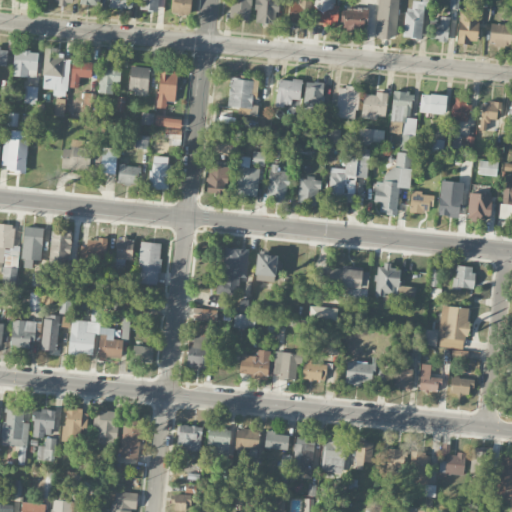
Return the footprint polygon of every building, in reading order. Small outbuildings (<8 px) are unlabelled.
[(133,0),(109,0),(109,7),(133,8),(133,0)] [(158,0),(141,0),(141,10),(158,11),(158,0)] [(190,14),(190,0),(173,0),(173,13),(190,14)] [(251,19),(251,0),(229,0),(229,18),(251,19)] [(276,24),(277,0),(257,0),(257,23),(276,24)] [(305,22),(305,0),(298,0),(298,2),(289,2),(289,22),(305,22)] [(337,25),(337,0),(313,0),(313,24),(337,25)] [(395,38),(399,0),(378,0),(375,37),(395,38)] [(403,37),(423,38),(426,0),(422,0),(422,1),(413,0),(412,9),(405,9),(403,37)] [(459,0),(450,0),(449,8),(458,9),(459,0)] [(345,8),(344,31),(367,31),(367,8),(345,8)] [(478,43),(479,12),(459,11),(458,42),(478,43)] [(430,17),(430,40),(449,41),(449,18),(430,17)] [(511,24),(490,24),(490,45),(511,45),(511,24)] [(0,47),(0,65),(6,66),(8,49),(0,47)] [(67,96),(69,59),(63,59),(64,50),(45,49),(43,89),(54,89),(53,95),(67,96)] [(13,76),(37,77),(38,51),(13,50),(13,76)] [(79,77),(91,77),(92,58),(72,58),(71,87),(79,87),(79,77)] [(113,93),(113,84),(120,84),(121,64),(100,63),(99,93),(113,93)] [(150,68),(131,65),(128,91),(147,94),(150,68)] [(167,100),(174,101),(178,72),(161,69),(156,107),(166,108),(167,100)] [(300,107),(301,80),(277,78),(276,106),(300,107)] [(313,109),(313,104),(323,104),(324,82),(305,81),(305,109),(313,109)] [(38,87),(25,86),(24,103),(37,103),(38,87)] [(331,104),(330,117),(357,118),(358,87),(338,86),(337,105),(331,104)] [(388,93),(375,91),(375,94),(364,93),(361,115),(384,119),(388,93)] [(390,132),(403,133),(403,116),(411,116),(412,92),(392,91),(390,132)] [(91,107),(92,93),(84,92),(83,107),(91,107)] [(419,111),(445,115),(448,96),(422,93),(419,111)] [(468,121),(470,101),(453,99),(450,129),(456,130),(457,120),(468,121)] [(488,130),(488,119),(499,120),(500,102),(481,101),(479,130),(488,130)] [(155,125),(180,128),(181,118),(156,116),(155,125)] [(401,140),(413,143),(417,119),(405,117),(401,140)] [(383,145),(383,129),(360,128),(359,144),(383,145)] [(238,134),(230,134),(229,143),(211,142),(210,154),(237,155),(238,134)] [(149,136),(136,135),(135,148),(148,149),(149,136)] [(452,147),(473,151),(475,138),(454,135),(452,147)] [(444,140),(431,138),(429,153),(442,154),(444,140)] [(2,170),(26,170),(27,139),(3,139),(2,170)] [(62,147),(61,167),(101,169),(102,149),(62,147)] [(369,149),(348,147),(346,169),(329,168),(327,200),(354,202),(356,177),(367,178),(369,149)] [(265,166),(265,152),(252,151),(252,165),(265,166)] [(412,153),(396,152),(395,171),(384,170),(383,182),(375,182),(374,201),(380,202),(379,213),(397,214),(398,187),(410,188),(412,153)] [(170,157),(152,156),(150,188),(169,189),(170,157)] [(249,156),(238,156),(237,195),(259,195),(259,168),(249,168),(249,156)] [(498,162),(479,160),(478,174),(497,176),(498,162)] [(141,166),(119,164),(117,183),(139,185),(141,166)] [(278,171),(278,164),(269,164),(268,200),(287,201),(288,171),(278,171)] [(207,193),(228,194),(229,166),(209,165),(207,193)] [(299,177),(297,203),(318,204),(319,178),(299,177)] [(463,182),(441,180),(438,215),(460,217),(463,182)] [(409,211),(432,213),(433,193),(411,192),(409,211)] [(468,219),(490,220),(491,194),(469,193),(468,219)] [(19,246),(13,246),(15,225),(0,223),(0,261),(4,262),(2,282),(17,283),(19,246)] [(43,227),(24,226),(22,267),(32,268),(33,258),(41,258),(43,227)] [(72,232),(51,231),(49,265),(70,266),(72,232)] [(116,237),(116,259),(132,259),(133,238),(116,237)] [(79,259),(105,262),(107,240),(87,238),(87,246),(80,245),(79,259)] [(162,243),(141,241),(136,282),(158,284),(162,243)] [(246,277),(249,250),(225,247),(221,280),(217,280),(216,293),(236,295),(238,277),(246,277)] [(277,255),(257,254),(256,280),(276,281),(277,255)] [(397,302),(414,303),(415,286),(399,286),(400,268),(390,268),(391,265),(377,264),(375,295),(398,296),(397,302)] [(472,290),(475,267),(456,265),(453,287),(472,290)] [(342,268),(332,267),(331,278),(341,280),(342,268)] [(368,298),(369,270),(342,269),(342,287),(348,287),(348,297),(368,298)] [(436,287),(439,270),(433,269),(428,297),(440,299),(441,288),(436,287)] [(45,279),(37,278),(37,273),(33,273),(32,285),(44,286),(45,279)] [(40,293),(30,292),(29,310),(39,310),(40,293)] [(91,321),(100,321),(101,302),(92,302),(91,321)] [(423,345),(438,346),(438,347),(465,349),(468,308),(441,305),(439,330),(425,329),(423,345)] [(336,307),(309,307),(309,318),(336,319),(336,307)] [(217,309),(193,308),(193,321),(217,321),(217,309)] [(41,349),(56,351),(60,315),(45,314),(41,349)] [(254,327),(254,315),(234,316),(234,328),(254,327)] [(30,349),(31,340),(38,341),(41,322),(13,318),(10,346),(30,349)] [(68,353),(92,356),(95,333),(99,334),(100,322),(72,319),(68,353)] [(114,339),(114,328),(100,327),(98,356),(122,358),(123,340),(114,339)] [(152,362),(153,346),(133,345),(133,361),(152,362)] [(187,368),(206,369),(208,346),(188,345),(187,368)] [(239,374),(269,377),(272,351),(257,349),(257,356),(241,354),(239,374)] [(298,352),(276,352),(275,379),(298,379),(298,352)] [(326,380),(326,364),(311,363),(311,358),(303,358),(303,379),(326,380)] [(376,364),(347,361),(345,381),(374,385),(376,364)] [(440,377),(430,376),(431,364),(421,364),(419,391),(439,391),(440,377)] [(413,366),(390,366),(390,389),(412,390),(413,366)] [(471,395),(473,378),(451,377),(450,393),(471,395)] [(24,409),(4,408),(2,445),(19,446),(18,464),(26,465),(28,423),(24,423),(24,409)] [(88,409),(65,408),(63,440),(86,441),(88,409)] [(53,436),(54,410),(34,409),(33,435),(53,436)] [(98,443),(116,443),(117,411),(99,411),(98,443)] [(140,458),(141,416),(123,416),(122,458),(140,458)] [(186,449),(200,451),(203,427),(180,424),(177,444),(187,445),(186,449)] [(207,451),(229,452),(230,429),(208,428),(207,451)] [(259,449),(260,430),(236,429),(236,449),(259,449)] [(288,450),(289,434),(266,432),(265,448),(288,450)] [(310,479),(316,438),(296,436),(291,476),(310,479)] [(45,437),(45,446),(38,445),(37,460),(55,461),(56,438),(45,437)] [(344,469),(345,439),(323,438),(322,468),(344,469)] [(372,442),(356,442),(355,467),(372,467),(372,442)] [(491,447),(469,448),(470,482),(492,481),(491,447)] [(403,471),(404,448),(387,448),(386,471),(403,471)] [(429,453),(410,452),(409,483),(428,484),(429,453)] [(464,454),(440,453),(439,474),(464,475),(464,454)] [(288,486),(290,455),(282,454),(280,485),(288,486)] [(511,499),(511,493),(511,457),(501,456),(495,496),(511,499)] [(435,485),(425,485),(424,495),(434,496),(435,485)] [(137,493),(113,491),(111,511),(131,511),(131,509),(136,509),(137,493)] [(174,510),(191,510),(191,494),(174,494),(174,510)] [(75,511),(77,502),(52,499),(50,511),(75,511)] [(20,511),(44,511),(45,504),(21,502),(20,511)] [(0,511),(11,511),(13,505),(0,503),(0,511)]
